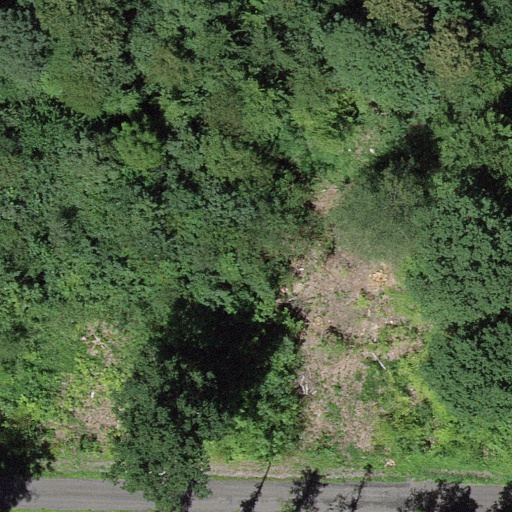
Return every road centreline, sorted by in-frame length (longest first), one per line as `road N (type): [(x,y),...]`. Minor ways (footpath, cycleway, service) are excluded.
road 1 (track): [(0,97),(96,132),(270,134),(511,114)]
road 2 (track): [(511,502),(0,493)]
